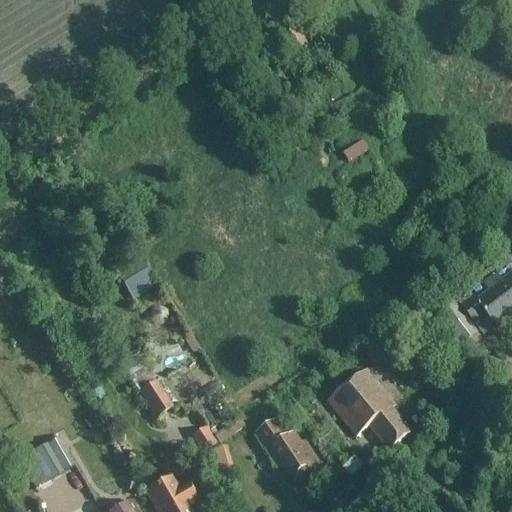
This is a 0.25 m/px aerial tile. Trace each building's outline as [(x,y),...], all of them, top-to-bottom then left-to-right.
[(304,29),(281,43),(291,60),(284,64),(305,99),(335,81),(304,29)] [(284,99),(265,109),(279,132),(299,120),(290,103),(287,105),(284,99)] [(276,131),(266,114),(250,123),(260,141),(276,131)] [(363,143),(343,156),(348,164),(368,151),(363,143)] [(128,296),(151,282),(141,264),(118,278),(128,296)] [(474,298),(462,308),(468,316),(477,328),(489,319),(497,330),(511,317),(511,280),(504,287),(497,277),(483,286),(489,294),(477,303),(474,298)] [(435,314),(436,315),(461,347),(477,334),(456,306),(452,301),(435,314)] [(401,341),(384,352),(393,366),(409,355),(401,341)] [(200,396),(226,381),(212,356),(185,371),(200,396)] [(150,369),(155,383),(174,375),(169,361),(150,369)] [(367,373),(327,405),(356,441),(369,430),(389,454),(411,435),(392,411),(396,408),(367,373)] [(138,395),(155,423),(173,411),(155,384),(138,395)] [(276,423),(256,437),(294,494),(324,475),(304,445),(301,447),(294,436),(287,441),(276,423)] [(208,428),(190,439),(201,456),(219,445),(208,428)] [(77,469),(60,442),(59,438),(48,445),(66,475),(77,469)] [(55,482),(66,475),(48,445),(33,454),(51,484),(55,482)] [(100,464),(106,475),(117,470),(111,458),(100,464)] [(170,481),(145,496),(154,511),(188,511),(185,506),(177,492),(170,481)]
